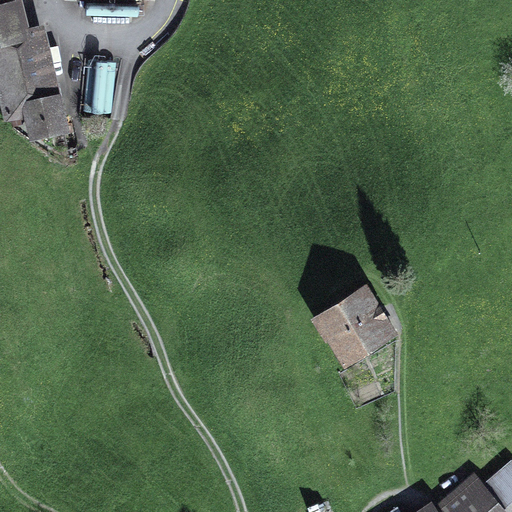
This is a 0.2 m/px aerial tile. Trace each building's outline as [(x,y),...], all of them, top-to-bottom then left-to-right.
[(21,100),(60,91),(45,22),(29,26),(23,0),(4,0),(0,1),(0,100),(5,122),(25,117),(21,100)] [(115,114),(116,63),(96,63),(95,113),(115,114)] [(69,131),(60,91),(21,100),(25,117),(30,139),(69,131)] [(368,282),(311,317),(326,341),(328,340),(344,367),(399,333),(368,282)] [(509,511),(504,506),(511,499),(511,457),(483,482),(474,471),(434,504),(431,500),(413,511),(509,511)]
